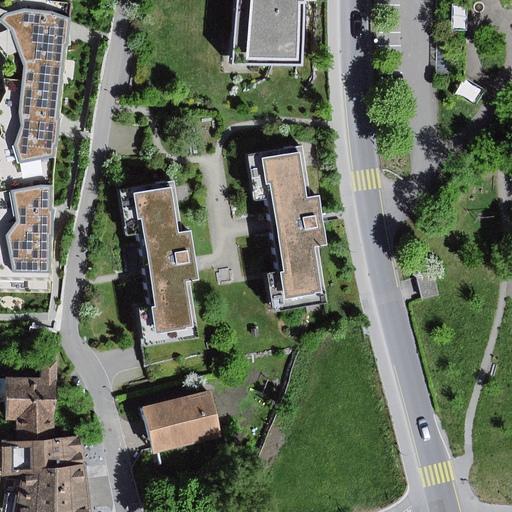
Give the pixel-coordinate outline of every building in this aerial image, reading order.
[(69,33),(72,4),(27,0),(21,0),(0,5),(0,50),(8,60),(2,71),(6,93),(0,104),(0,125),(2,132),(0,135),(0,178),(0,181),(0,292),(50,294),(53,218),(54,174),(59,125),(69,33)] [(239,0),(233,64),(304,67),(306,0),(239,0)] [(448,40),(437,40),(436,74),(448,75),(448,40)] [(302,148),(250,156),(257,199),(274,197),(286,274),(271,277),(276,311),(327,303),(319,249),(331,247),(326,218),(323,195),(309,197),(302,148)] [(174,183),(122,192),(129,234),(146,231),(158,308),(143,311),(148,343),(196,336),(188,284),(203,282),(200,264),(195,229),(181,232),(174,183)] [(433,274),(416,278),(422,300),(439,296),(433,274)] [(56,332),(30,327),(28,343),(54,347),(56,332)] [(40,377),(7,377),(7,420),(17,420),(17,441),(58,439),(59,361),(40,360),(40,377)] [(207,392),(141,409),(154,455),(219,438),(207,392)] [(17,441),(2,441),(3,477),(22,476),(16,511),(92,511),(87,464),(85,464),(82,437),(58,439),(17,441)]
